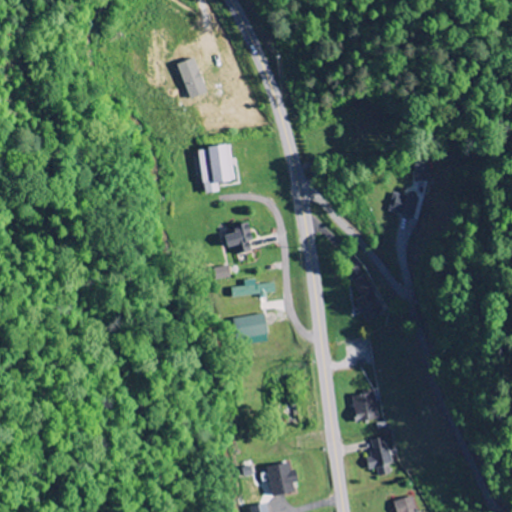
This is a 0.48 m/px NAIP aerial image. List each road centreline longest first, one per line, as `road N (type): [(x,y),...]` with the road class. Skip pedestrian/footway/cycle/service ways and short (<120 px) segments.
road 1 (secondary): [(344,511),(295,170),(266,77),(229,0)]
road 2 (residential): [(295,170),(406,298),(471,453),(506,511)]
road 3 (residential): [(323,345),(300,343),(293,327),(282,238),(266,198),(245,192),(191,209)]
